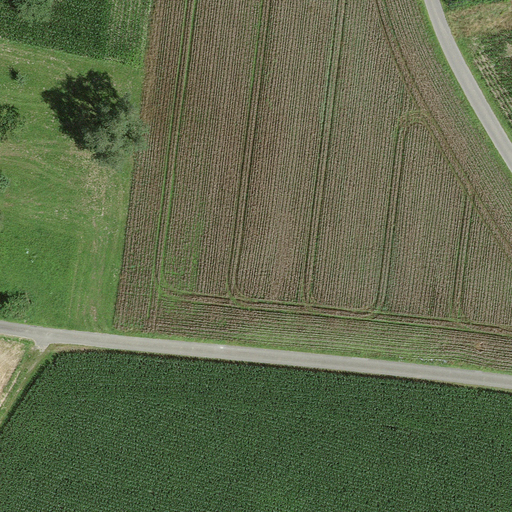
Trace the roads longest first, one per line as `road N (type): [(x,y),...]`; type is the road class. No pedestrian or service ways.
road 1 (residential): [(511,383),(0,329)]
road 2 (residential): [(511,155),(467,82),(435,0)]
